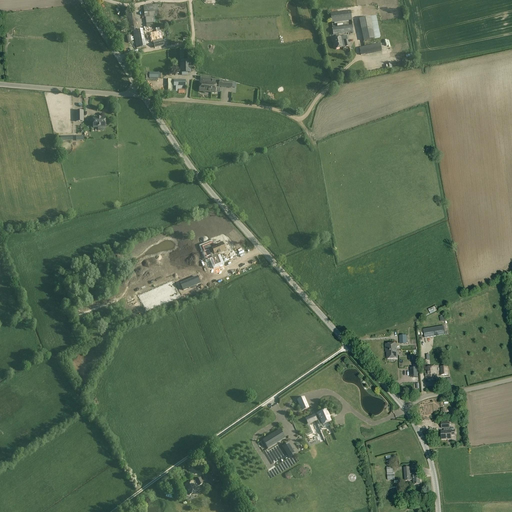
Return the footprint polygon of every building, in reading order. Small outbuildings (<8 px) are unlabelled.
[(143,6),(145,18),(146,18),(146,27),(153,27),(153,23),(154,23),(153,17),(159,17),(158,5),(143,6)] [(330,13),(332,23),(352,20),(351,11),(330,13)] [(376,16),(359,19),(364,41),(380,38),(376,16)] [(352,25),(332,28),(333,35),(335,35),(338,35),(353,33),(352,25)] [(156,29),(156,32),(149,34),(151,43),(155,42),(155,44),(154,44),(155,48),(164,46),(161,31),(160,31),(160,28),(156,29)] [(146,47),(143,30),(133,32),(136,49),(146,47)] [(335,35),(336,38),(333,39),(335,49),(349,46),(346,36),(339,38),(338,35),(335,35)] [(380,43),(360,48),(361,56),(382,51),(380,43)] [(191,60),(181,60),(181,62),(180,62),(180,73),(191,73),(191,62),(191,60)] [(186,80),(171,80),(171,92),(178,92),(178,89),(184,89),(186,89),(186,80)] [(199,92),(215,93),(216,83),(200,82),(199,92)] [(105,118),(98,119),(98,118),(93,118),(93,128),(98,128),(98,131),(105,131),(105,126),(106,126),(105,125),(106,124),(106,121),(105,120),(105,118)] [(224,251),(220,243),(212,247),(211,243),(200,247),(202,252),(207,250),(210,258),(213,266),(219,263),(215,254),(224,251)] [(170,262),(163,266),(165,272),(173,268),(170,262)] [(194,274),(177,281),(180,287),(197,280),(194,274)] [(166,278),(142,285),(143,290),(149,288),(149,289),(168,283),(166,278)] [(141,303),(172,293),(169,284),(138,294),(141,303)] [(433,314),(437,313),(434,306),(427,308),(429,313),(433,312),(433,314)] [(423,329),(425,338),(445,335),(444,326),(423,329)] [(399,336),(400,344),(407,344),(406,341),(408,341),(408,336),(406,336),(406,335),(399,336)] [(396,344),(385,345),(386,352),(387,352),(387,359),(397,359),(396,344)] [(436,373),(435,367),(425,367),(426,380),(436,380),(436,373)] [(304,397),(298,400),(302,410),(308,408),(304,397)] [(309,413),(293,420),(298,432),(302,430),(305,437),(307,436),(306,434),(311,432),(308,424),(317,421),(316,420),(318,420),(320,425),(322,424),(323,425),(331,421),(328,416),(329,416),(327,410),(317,414),(318,414),(314,416),(314,415),(310,417),(309,413)] [(454,428),(451,428),(451,431),(450,431),(449,422),(441,423),(442,428),(445,428),(445,431),(441,431),(442,440),(451,439),(451,435),(455,435),(454,428)] [(268,449),(286,438),(280,429),(263,440),(268,449)] [(288,444),(283,447),(290,457),(294,454),(288,444)] [(409,468),(404,468),(405,481),(410,480),(410,479),(413,479),(414,485),(420,484),(419,474),(413,474),(410,474),(409,468)] [(207,478),(202,481),(203,484),(208,482),(209,481),(210,483),(214,481),(214,482),(219,480),(217,476),(214,477),(211,471),(205,474),(207,478)] [(193,482),(185,485),(187,491),(187,490),(190,495),(198,492),(196,487),(199,486),(203,484),(202,481),(200,478),(196,480),(197,481),(194,483),(193,482)]
